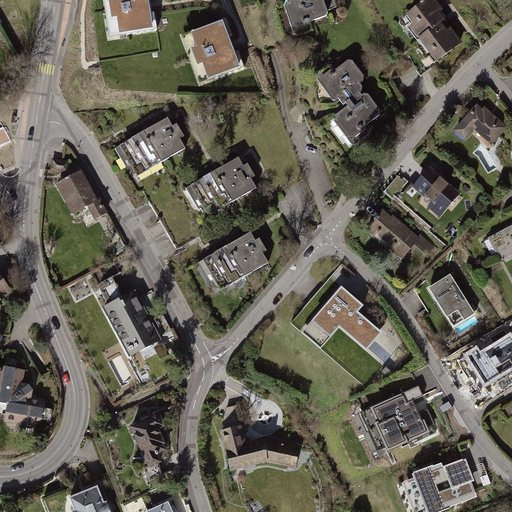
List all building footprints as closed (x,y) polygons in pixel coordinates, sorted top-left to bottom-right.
[(146,0),(104,0),(112,45),(153,38),(146,0)] [(284,0),(296,37),(334,25),(326,0),(284,0)] [(469,33),(439,0),(422,0),(403,18),(440,59),(469,33)] [(221,21),(185,32),(198,78),(234,68),(221,21)] [(335,105),(325,112),(349,146),(384,121),(358,83),(366,77),(349,53),(315,77),(335,105)] [(477,104),(453,130),(466,142),(476,131),(492,146),(508,127),(485,106),(483,109),(477,104)] [(122,138),(146,180),(190,154),(166,113),(122,138)] [(187,175),(211,217),(255,192),(231,150),(187,175)] [(458,193),(429,167),(412,186),(429,201),(425,206),(437,216),(458,193)] [(96,201),(80,172),(58,184),(73,212),(89,204),(96,218),(106,212),(99,200),(96,201)] [(438,236),(396,199),(370,228),(412,265),(438,236)] [(511,223),(487,236),(502,266),(511,260),(511,223)] [(201,254),(225,295),(269,270),(245,228),(201,254)] [(0,250),(3,249),(0,244),(0,312),(1,312),(0,310),(0,304),(15,295),(0,274),(0,250)] [(452,274),(428,288),(453,330),(478,316),(452,274)] [(338,286),(309,319),(329,336),(338,326),(365,350),(380,333),(354,311),(360,305),(338,286)] [(186,353),(164,312),(152,319),(136,289),(104,306),(131,356),(163,339),(174,360),(186,353)] [(476,362),(489,383),(511,368),(511,340),(476,362)] [(27,372),(3,370),(0,372),(0,411),(7,417),(5,425),(33,430),(43,423),(47,402),(31,398),(33,393),(29,386),(24,385),(27,372)] [(419,387),(360,414),(380,457),(429,434),(414,402),(424,398),(419,387)] [(161,415),(127,429),(148,479),(163,473),(156,457),(167,452),(157,431),(166,427),(161,415)] [(241,424),(216,431),(228,472),(266,463),(295,470),(301,448),(264,438),(246,443),(241,424)] [(442,460),(411,472),(426,511),(432,511),(476,496),(471,482),(475,481),(466,456),(443,465),(442,460)] [(103,502),(96,485),(67,497),(73,511),(70,511),(109,511),(105,501),(103,502)] [(172,511),(167,502),(145,511),(172,511)]
